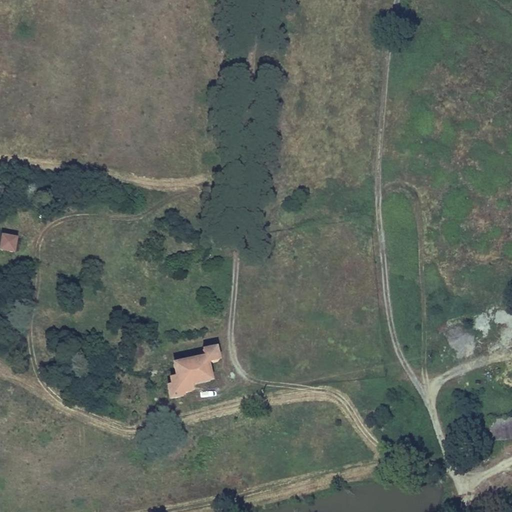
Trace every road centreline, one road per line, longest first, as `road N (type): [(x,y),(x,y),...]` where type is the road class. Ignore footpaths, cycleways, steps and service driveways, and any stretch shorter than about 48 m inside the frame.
road 1 (track): [(257,0),(232,387),(415,378)]
road 2 (track): [(399,0),(377,170),(390,318),(397,351),(463,476),(471,511)]
